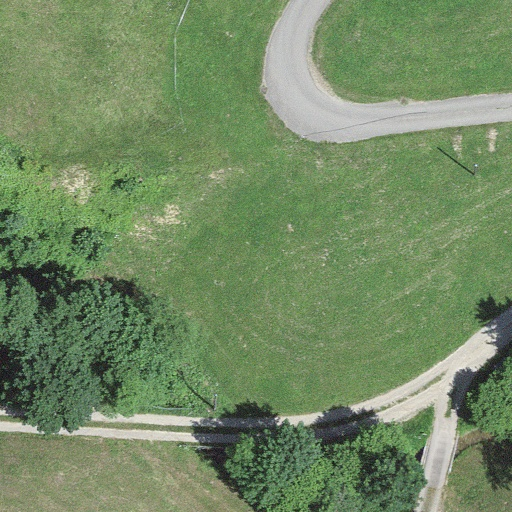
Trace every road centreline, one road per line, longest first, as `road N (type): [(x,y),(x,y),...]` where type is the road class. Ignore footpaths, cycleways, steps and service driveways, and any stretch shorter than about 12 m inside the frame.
road 1 (track): [(0,425),(298,422),(425,385),(511,322)]
road 2 (unclassified): [(511,107),(362,122),(319,114),(303,103),(289,71),(296,31),(314,0)]
